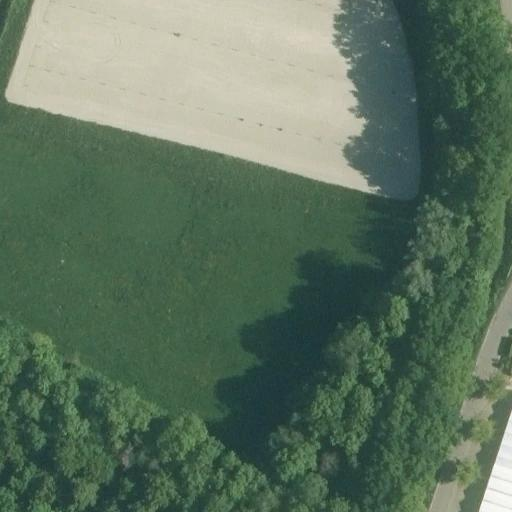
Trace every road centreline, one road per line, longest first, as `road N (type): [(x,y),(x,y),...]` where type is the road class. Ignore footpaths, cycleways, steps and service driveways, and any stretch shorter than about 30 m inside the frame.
road 1 (track): [(460,0),(460,53),(477,126),(473,231),(440,327),(419,425),(380,511)]
road 2 (unclassified): [(438,511),(511,300)]
road 3 (track): [(130,511),(46,472),(0,461)]
